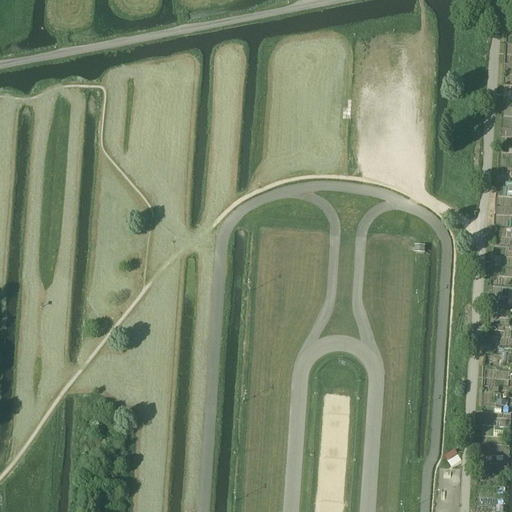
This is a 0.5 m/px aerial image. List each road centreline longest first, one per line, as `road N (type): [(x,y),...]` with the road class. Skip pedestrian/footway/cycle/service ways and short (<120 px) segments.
road 1 (unclassified): [(463,511),(497,0)]
road 2 (unclassified): [(0,65),(318,0)]
